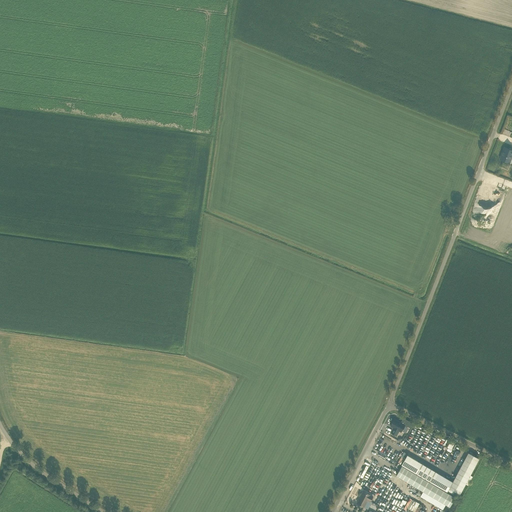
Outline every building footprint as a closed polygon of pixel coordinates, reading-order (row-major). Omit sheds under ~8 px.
[(511,150),(504,147),(500,159),(508,162),(511,156),(511,150)] [(391,432),(395,435),(396,436),(399,431),(401,432),(405,425),(394,419),(391,426),(394,428),(393,430),(392,429),(391,432)] [(468,453),(453,482),(448,491),(458,497),(479,458),(468,453)] [(415,472),(432,482),(448,491),(453,482),(437,473),(421,463),(407,455),(401,465),(415,473),(415,472)] [(458,498),(458,497),(448,491),(432,482),(431,483),(403,466),(397,475),(423,491),(420,496),(443,509),(446,504),(451,507),(456,497),(458,498)] [(370,501),(373,496),(363,491),(357,503),(364,507),(367,500),(370,501)] [(410,511),(416,511),(420,502),(410,499),(408,503),(410,504),(407,511),(410,511)]
